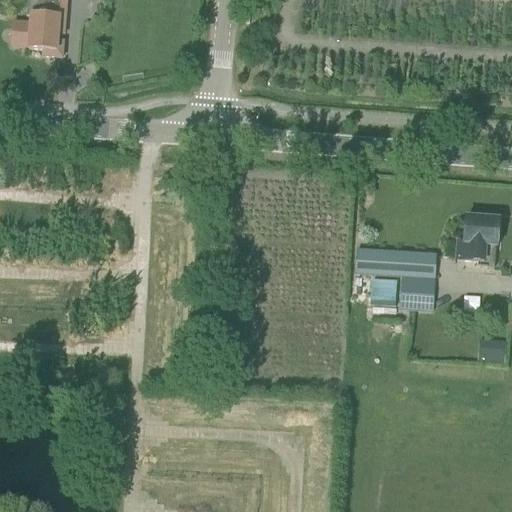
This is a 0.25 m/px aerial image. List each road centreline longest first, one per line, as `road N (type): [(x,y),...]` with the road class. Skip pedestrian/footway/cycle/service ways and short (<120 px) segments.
road 1 (track): [(126,511),(147,134)]
road 2 (tertiary): [(511,162),(210,139)]
road 3 (tertiary): [(210,139),(0,122)]
road 4 (unclassified): [(210,139),(230,0)]
